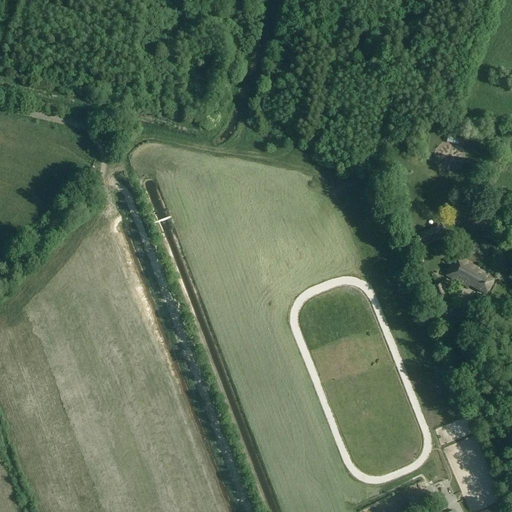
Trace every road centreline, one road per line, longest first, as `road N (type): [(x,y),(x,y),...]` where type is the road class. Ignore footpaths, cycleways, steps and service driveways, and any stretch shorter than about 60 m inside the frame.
road 1 (track): [(254,511),(134,196),(116,182),(95,187)]
road 2 (track): [(116,182),(127,146),(142,136),(223,152)]
road 3 (track): [(0,283),(95,187)]
